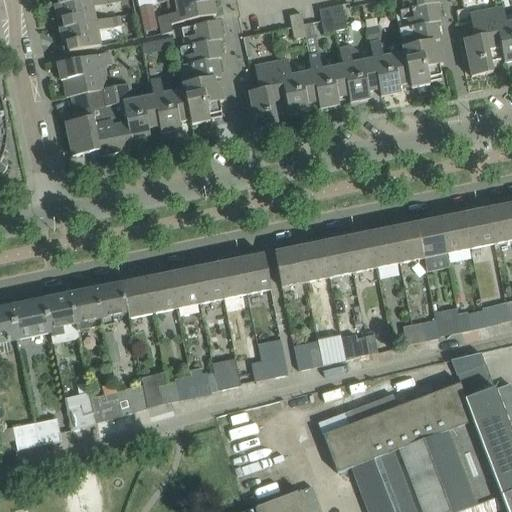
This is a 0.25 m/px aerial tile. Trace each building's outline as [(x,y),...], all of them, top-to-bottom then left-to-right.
[(62,21),(63,28),(96,22),(95,22),(93,9),(109,5),(107,0),(83,0),(59,5),(54,6),(57,22),(62,21)] [(207,0),(177,0),(167,2),(170,16),(158,18),(161,36),(172,33),(170,26),(216,16),(212,1),(208,2),(207,0)] [(403,11),(442,3),(441,0),(400,0),(402,11),(403,11)] [(436,24),(441,23),(437,5),(442,4),(442,3),(403,11),(402,11),(397,12),(400,30),(401,31),(436,24)] [(342,6),(329,9),(334,33),(347,30),(342,6)] [(511,6),(493,10),(503,61),(504,64),(511,62),(511,6)] [(334,33),(329,9),(319,11),(324,35),(334,33)] [(503,61),(493,10),(469,15),(474,39),(463,41),(471,78),(492,74),(490,63),(503,61)] [(294,41),(306,38),(305,34),(303,26),(301,15),(289,17),(294,41)] [(96,22),(63,28),(64,29),(59,30),(62,45),(67,44),(69,53),(88,50),(100,47),(97,32),(121,27),(119,17),(95,22),(96,22)] [(155,21),(142,24),(144,32),(157,30),(155,21)] [(217,42),(218,42),(222,41),(218,22),(181,30),(184,48),(217,42)] [(314,32),(312,24),(303,26),(305,34),(314,32)] [(402,49),(433,43),(440,42),(436,24),(401,31),(400,30),(399,31),(402,49)] [(377,28),(365,31),(368,44),(377,42),(380,41),(377,28)] [(171,39),(157,41),(159,53),(173,50),(171,39)] [(184,68),(216,61),(221,60),(218,42),(217,42),(184,48),(180,48),(184,68)] [(372,60),(378,91),(379,91),(380,98),(400,94),(399,87),(409,85),(403,54),(380,58),(377,42),(368,44),(371,60),(372,60)] [(403,54),(409,85),(410,90),(429,86),(429,84),(442,81),(439,67),(443,66),(440,54),(435,55),(433,43),(402,49),(403,54)] [(341,66),(348,97),(350,104),(370,100),(368,93),(378,91),(372,60),(371,60),(360,63),(358,52),(353,49),(347,50),(347,49),(337,51),(340,66),(341,66)] [(108,54),(100,55),(103,68),(110,66),(108,54)] [(306,56),(310,72),(311,72),(318,103),(319,111),(339,107),(338,99),(348,97),(341,66),(340,66),(319,71),(316,54),(306,56)] [(66,99),(71,98),(107,91),(103,68),(100,55),(57,64),(60,82),(65,81),(66,86),(64,87),(66,99)] [(183,86),(213,80),(220,79),(216,61),(184,68),(179,69),(183,86)] [(285,61),(277,63),(288,113),(289,117),(308,113),(307,106),(318,103),(311,72),(310,72),(289,77),(285,61)] [(288,113),(277,63),(254,68),(259,91),(248,93),(256,131),(277,126),(275,116),(288,113)] [(160,128),(159,128),(160,135),(180,131),(179,124),(190,122),(190,121),(184,91),(163,95),(160,78),(150,80),(154,97),(160,128)] [(190,121),(190,122),(191,126),(209,123),(209,120),(222,118),(219,104),(223,103),(221,91),(216,92),(213,80),(183,86),(184,91),(190,121)] [(71,98),(73,109),(88,106),(89,111),(124,104),(131,141),(150,137),(148,130),(159,128),(160,128),(154,97),(133,101),(129,86),(107,91),(71,98)] [(88,106),(73,109),(76,122),(65,124),(72,158),(89,154),(89,152),(97,150),(99,157),(133,150),(131,141),(124,104),(89,111),(88,106)] [(511,216),(510,206),(486,211),(493,246),(511,241),(511,216)] [(486,211),(463,216),(470,251),(493,246),(486,211)] [(463,216),(439,221),(446,255),(470,251),(463,216)] [(439,221),(416,225),(423,260),(446,255),(439,221)] [(416,225),(392,230),(399,265),(423,260),(416,225)] [(392,230),(368,235),(375,270),(399,265),(392,230)] [(368,235),(345,240),(352,275),(375,270),(368,235)] [(345,240),(321,245),(328,279),(352,275),(345,240)] [(321,245),(298,249),(305,284),(328,279),(321,245)] [(305,284),(298,249),(274,254),(281,289),(305,284)] [(264,256),(240,261),(247,296),(271,291),(264,256)] [(240,261),(217,266),(224,301),(247,296),(240,261)] [(217,266),(193,271),(200,305),(224,301),(217,266)] [(193,271),(170,276),(177,310),(200,305),(193,271)] [(170,276),(146,280),(153,315),(177,310),(170,276)] [(146,280),(123,285),(128,314),(130,319),(153,315),(146,280)] [(123,285),(97,290),(103,319),(101,319),(103,327),(115,324),(114,317),(128,314),(123,285)] [(97,290),(71,296),(76,324),(75,324),(77,332),(88,330),(87,322),(101,320),(101,319),(103,319),(97,290)] [(71,296),(45,301),(51,334),(53,344),(79,339),(77,332),(75,324),(76,324),(71,296)] [(45,301),(11,308),(18,340),(51,334),(45,301)] [(509,323),(505,305),(496,307),(501,325),(509,323)] [(11,308),(0,310),(0,344),(18,340),(11,308)] [(466,314),(458,316),(462,334),(470,332),(466,314)] [(462,334),(458,316),(448,318),(452,336),(462,334)] [(421,326),(412,328),(415,345),(424,343),(421,326)] [(415,345),(412,328),(403,329),(407,347),(415,345)] [(104,334),(111,368),(121,366),(116,342),(114,342),(112,332),(104,334)] [(374,337),(365,339),(368,356),(377,354),(374,337)] [(358,340),(362,357),(368,356),(365,339),(358,340)] [(327,347),(318,349),(321,366),(331,364),(327,347)] [(321,366),(318,349),(308,351),(312,369),(321,366)] [(212,364),(215,375),(218,393),(241,388),(235,360),(212,364)] [(270,360),(261,362),(265,382),(274,380),(270,360)] [(265,382),(261,362),(251,364),(255,383),(265,382)] [(484,366),(456,377),(459,385),(460,385),(466,401),(494,390),(484,366)] [(205,377),(209,395),(218,393),(215,375),(205,377)] [(142,385),(116,392),(122,418),(147,410),(142,385)] [(175,385),(167,387),(170,404),(179,403),(175,385)] [(459,385),(457,386),(472,423),(506,511),(511,511),(511,437),(494,390),(466,401),(460,385),(459,385)] [(337,475),(352,469),(351,469),(394,453),(472,423),(457,386),(397,409),(393,397),(318,426),(337,475)] [(170,404),(167,387),(158,389),(162,406),(170,404)] [(116,392),(91,398),(97,425),(122,418),(116,392)] [(74,400),(65,401),(67,410),(71,432),(97,425),(91,398),(91,396),(74,400)] [(57,422),(35,426),(39,448),(61,443),(57,422)] [(394,453),(415,511),(506,511),(472,423),(394,453)] [(39,448),(35,426),(13,431),(17,452),(39,448)] [(367,511),(415,511),(394,453),(351,469),(352,469),(367,511)] [(320,511),(312,488),(270,504),(272,511),(320,511)]
